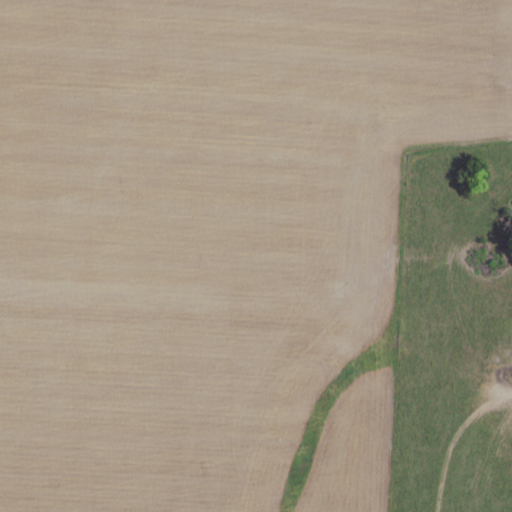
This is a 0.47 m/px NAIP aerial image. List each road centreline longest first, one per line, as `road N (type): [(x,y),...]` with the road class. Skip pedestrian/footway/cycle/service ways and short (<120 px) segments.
road 1 (track): [(394,0),(377,61),(369,144),(349,511)]
road 2 (track): [(511,390),(390,341),(354,339)]
